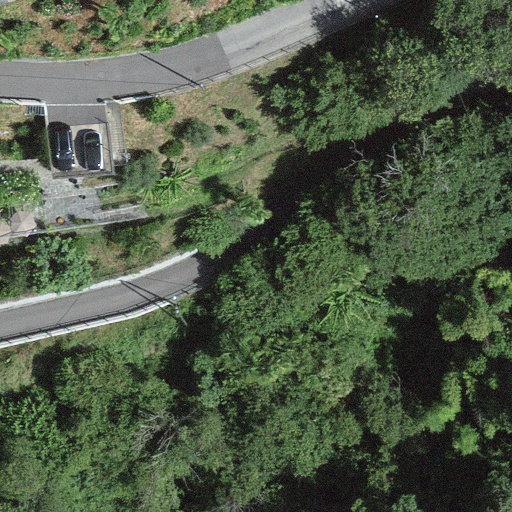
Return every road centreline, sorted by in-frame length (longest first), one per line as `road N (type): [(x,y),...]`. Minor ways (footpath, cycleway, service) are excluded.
road 1 (residential): [(511,71),(467,87),(204,264),(0,322)]
road 2 (residential): [(0,80),(114,78),(185,66),(343,0)]
